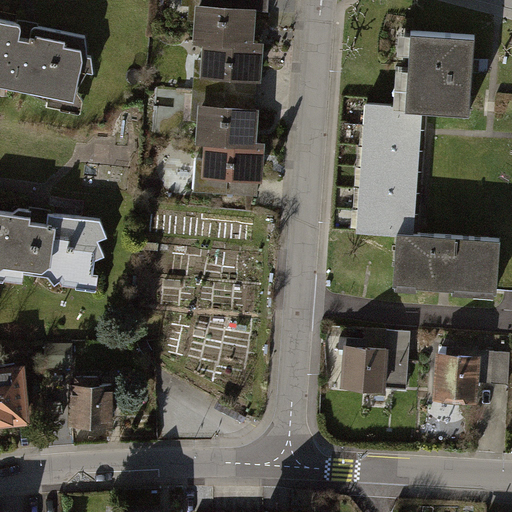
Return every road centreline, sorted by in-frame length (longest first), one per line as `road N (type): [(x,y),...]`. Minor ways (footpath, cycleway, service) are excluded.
road 1 (residential): [(286,466),(322,0)]
road 2 (residential): [(286,466),(0,467)]
road 3 (residential): [(511,476),(286,466)]
